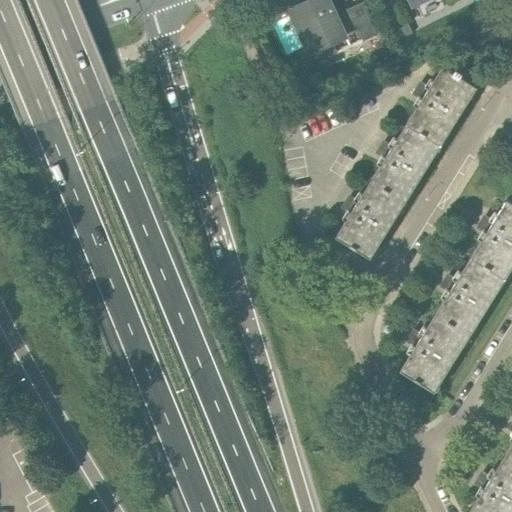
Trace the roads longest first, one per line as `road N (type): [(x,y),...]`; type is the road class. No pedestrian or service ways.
road 1 (trunk): [(259,511),(48,0)]
road 2 (trunk): [(0,13),(204,511)]
road 3 (trunk): [(306,511),(168,41)]
road 4 (residential): [(421,466),(366,352),(364,321),(500,99)]
road 5 (trunk): [(0,312),(115,511)]
road 6 (unclassified): [(0,88),(168,41)]
road 7 (primary): [(0,48),(155,1)]
road 8 (residential): [(421,466),(511,333)]
